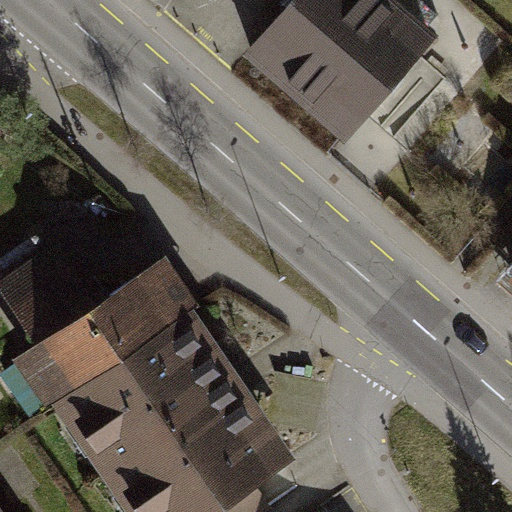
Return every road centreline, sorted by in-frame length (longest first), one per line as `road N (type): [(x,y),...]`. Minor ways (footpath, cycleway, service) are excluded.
road 1 (secondary): [(381,297),(46,0)]
road 2 (residential): [(399,511),(364,449),(381,297)]
road 3 (secondary): [(511,410),(381,297)]
